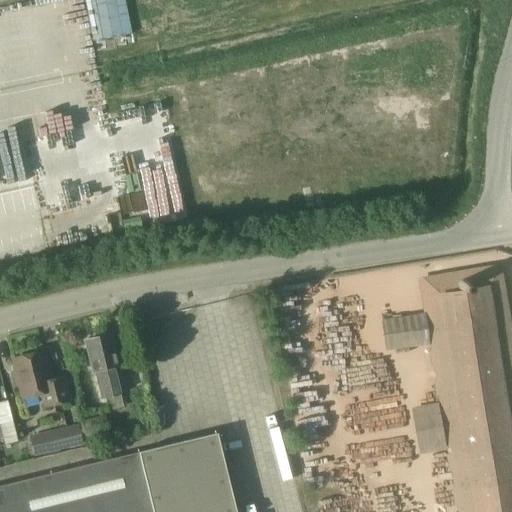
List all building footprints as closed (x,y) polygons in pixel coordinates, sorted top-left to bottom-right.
[(511,511),(511,346),(499,269),(423,281),(460,511),(511,511)] [(95,374),(101,400),(122,395),(116,369),(120,368),(111,335),(85,342),(93,375),(95,374)] [(43,398),(46,408),(70,402),(64,377),(50,381),(43,353),(14,360),(17,373),(14,375),(16,385),(20,387),(24,399),(38,395),(43,398)] [(81,423),(85,441),(109,435),(104,417),(81,423)] [(56,437),(59,451),(82,445),(78,425),(66,428),(68,434),(56,437)] [(0,511),(234,511),(215,434),(139,454),(0,487),(0,511)]
